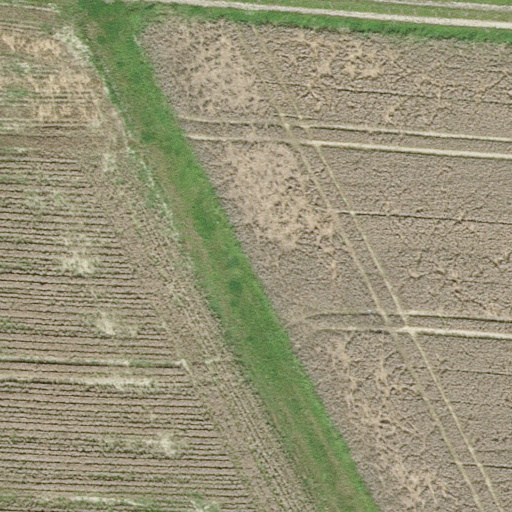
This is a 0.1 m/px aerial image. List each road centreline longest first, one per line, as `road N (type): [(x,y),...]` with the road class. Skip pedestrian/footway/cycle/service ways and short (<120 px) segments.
road 1 (track): [(105,0),(356,511)]
road 2 (track): [(340,0),(511,12)]
